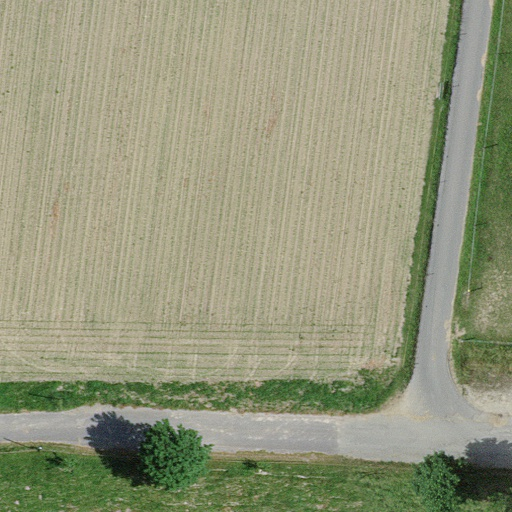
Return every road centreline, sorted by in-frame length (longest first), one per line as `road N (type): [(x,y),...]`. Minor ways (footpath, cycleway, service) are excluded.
road 1 (track): [(422,443),(478,0)]
road 2 (track): [(422,443),(110,425),(0,429)]
